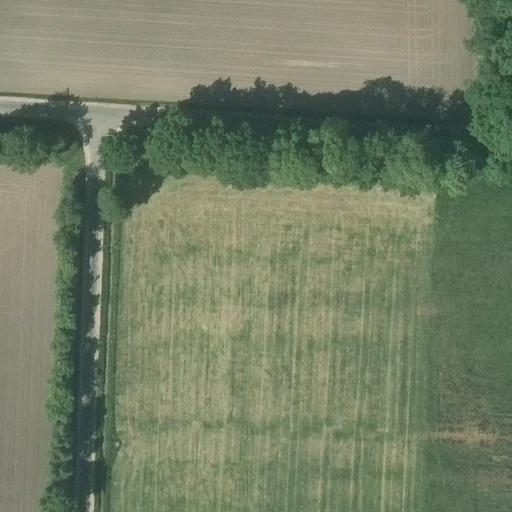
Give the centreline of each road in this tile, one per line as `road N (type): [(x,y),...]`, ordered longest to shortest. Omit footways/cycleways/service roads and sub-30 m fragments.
road 1 (unclassified): [(511,131),(102,114)]
road 2 (unclassified): [(102,114),(85,511)]
